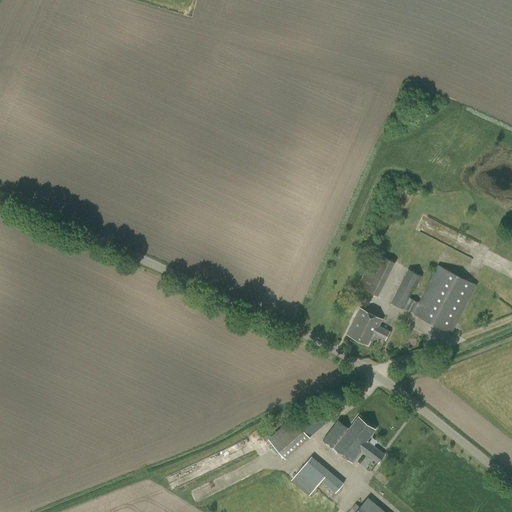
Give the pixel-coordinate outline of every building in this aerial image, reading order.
[(358,286),(372,293),(389,259),(375,252),(358,286)] [(390,302),(451,333),(476,284),(477,285),(479,281),(475,279),(473,282),(438,264),(423,292),(418,302),(410,298),(414,288),(415,288),(422,276),(407,269),(390,302)] [(390,330),(378,324),(381,318),(359,306),(345,333),(367,344),(373,333),(385,339),(390,330)] [(312,409),(297,422),(310,437),(325,424),(312,409)] [(352,462),(361,450),(378,463),(384,454),(366,441),(375,429),(358,416),(348,429),(338,420),(323,440),(352,462)] [(285,458),(310,437),(297,422),(294,419),(270,440),(285,458)] [(297,473),(315,488),(321,481),(335,494),(344,483),(311,456),(297,473)] [(385,511),(367,497),(355,511),(385,511)]
